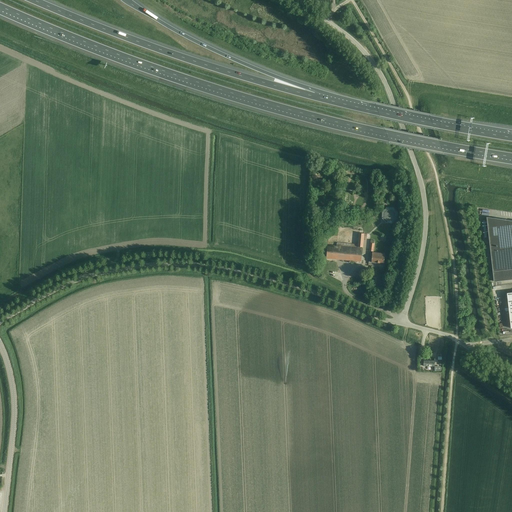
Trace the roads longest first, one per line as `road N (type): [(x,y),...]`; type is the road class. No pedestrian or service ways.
road 1 (motorway): [(0,6),(270,104),(511,156)]
road 2 (unclassified): [(0,321),(75,280),(179,263),(264,277),(400,322)]
road 3 (unclassified): [(400,322),(425,233),(417,169),(374,62),(299,0)]
road 4 (motorway): [(314,96),(33,0)]
road 5 (motorway): [(314,96),(127,0)]
road 6 (motorway): [(511,136),(314,96)]
road 7 (unclassified): [(4,511),(14,407),(0,344)]
